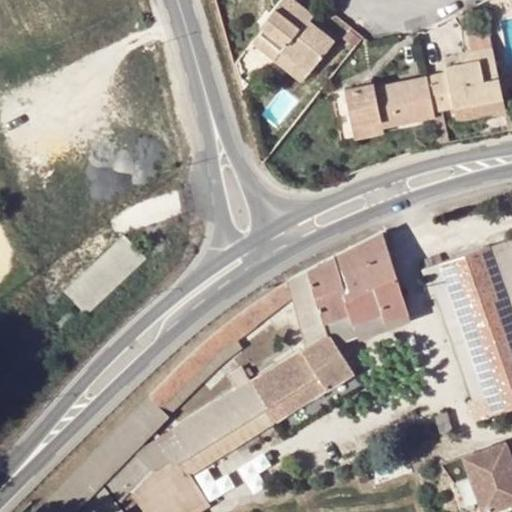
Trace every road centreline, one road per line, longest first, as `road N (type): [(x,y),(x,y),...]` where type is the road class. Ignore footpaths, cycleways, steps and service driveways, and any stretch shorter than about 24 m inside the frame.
road 1 (secondary): [(238,252),(183,287),(85,382),(5,486)]
road 2 (secondary): [(511,150),(431,166),(274,229)]
road 3 (secondary): [(5,486),(184,328)]
road 4 (secondary): [(292,255),(437,191),(511,173)]
road 5 (tertiary): [(212,108),(238,252)]
road 6 (tertiary): [(274,229),(212,108)]
road 7 (secondary): [(184,328),(292,255)]
